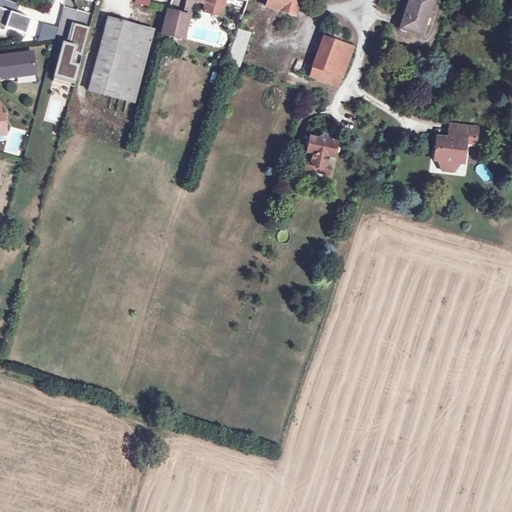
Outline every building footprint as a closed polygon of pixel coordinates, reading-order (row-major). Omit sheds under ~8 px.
[(201,0),(201,2),(205,3),(202,13),(220,18),(224,0),(201,0)] [(266,0),(261,17),(275,21),(274,25),(279,27),(284,14),(288,14),(286,18),(291,20),(297,0),(266,0)] [(410,23),(407,32),(421,36),(433,0),(410,0),(403,21),(410,23)] [(161,35),(181,41),(187,19),(190,18),(193,6),(185,4),(181,17),(167,13),(161,35)] [(30,21),(0,10),(0,32),(3,34),(5,29),(25,36),(30,21)] [(400,29),(407,32),(410,23),(403,21),(400,29)] [(138,108),(158,35),(153,33),(127,27),(107,22),(87,94),(108,100),(138,108)] [(72,26),(67,47),(62,46),(51,85),(56,86),(72,90),(89,30),(72,26)] [(326,28),(309,78),(337,88),(351,49),(342,46),(346,35),(326,28)] [(226,65),(239,69),(250,36),(237,32),(226,65)] [(0,72),(2,83),(18,80),(17,76),(34,73),(30,55),(14,58),(0,60),(0,72)] [(452,125),(451,126),(477,133),(477,127),(452,125)] [(457,139),(450,139),(437,138),(435,161),(438,161),(445,162),(446,164),(451,165),(453,162),(461,163),(464,163),(466,143),(470,143),(476,143),(477,133),(451,126),(450,135),(457,135),(457,139)] [(328,140),(325,136),(322,139),(310,137),(308,152),(315,154),(313,160),(307,164),(305,172),(310,173),(312,177),(318,179),(322,175),(329,177),(331,170),(327,163),(328,157),(335,158),(337,143),(328,140)] [(453,173),(461,163),(453,162),(451,165),(446,164),(445,162),(438,161),(443,172),(453,173)]
